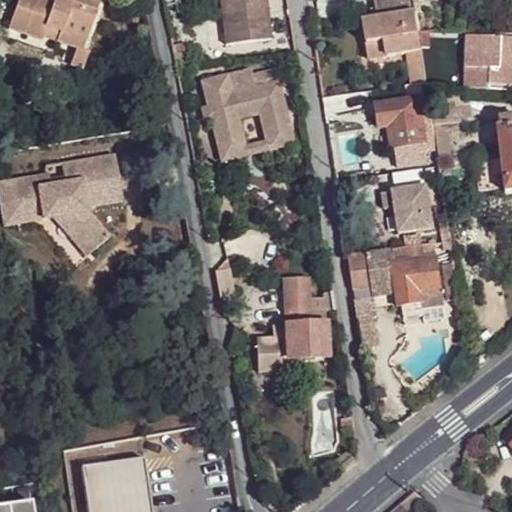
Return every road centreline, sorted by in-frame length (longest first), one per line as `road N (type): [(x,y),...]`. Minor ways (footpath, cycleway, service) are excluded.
road 1 (unclassified): [(150,0),(253,511)]
road 2 (unclassified): [(379,483),(367,454),(298,0)]
road 3 (secondary): [(408,458),(511,375)]
